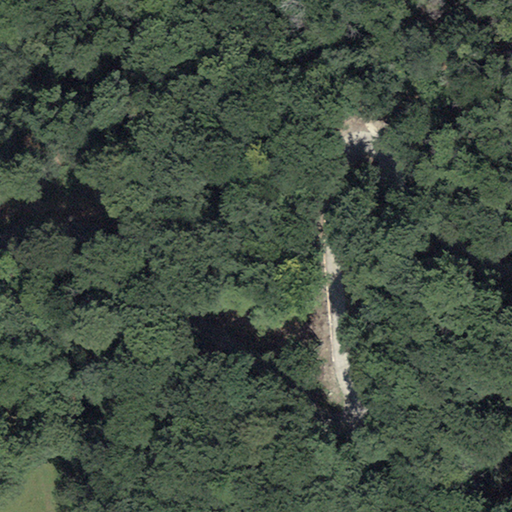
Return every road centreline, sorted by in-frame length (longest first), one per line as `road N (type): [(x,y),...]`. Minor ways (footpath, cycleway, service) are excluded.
road 1 (track): [(0,240),(31,231),(121,246),(339,431),(354,427),(356,413),(325,225),(338,149),(361,138),(382,150),(405,210),(448,250),(481,269),(511,272)]
road 2 (track): [(0,400),(41,450),(56,511)]
